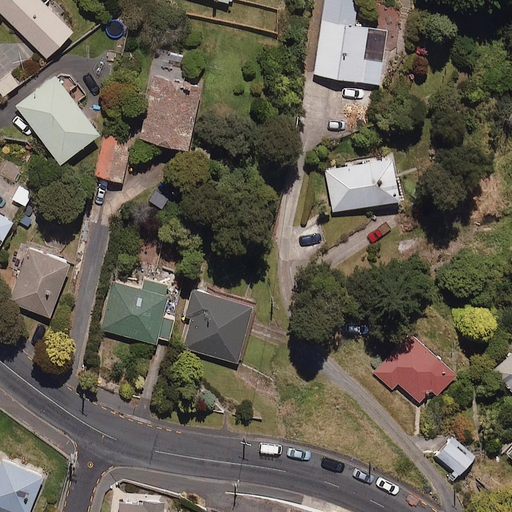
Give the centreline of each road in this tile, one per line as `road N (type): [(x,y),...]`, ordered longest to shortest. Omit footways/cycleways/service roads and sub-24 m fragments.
road 1 (tertiary): [(386,511),(294,476),(163,456),(101,436)]
road 2 (tertiary): [(101,436),(0,363)]
